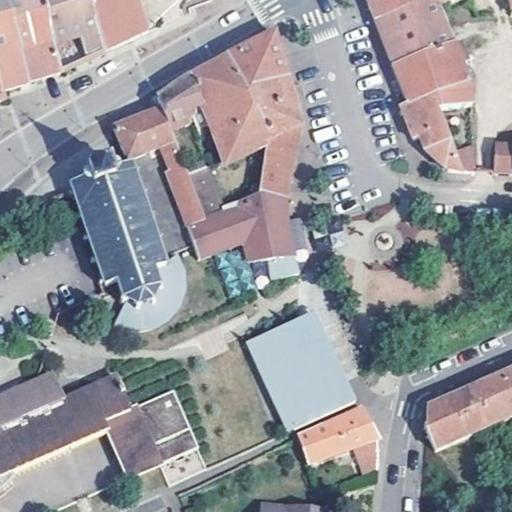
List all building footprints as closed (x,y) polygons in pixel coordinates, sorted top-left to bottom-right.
[(11,28),(42,17),(37,0),(0,0),(0,24),(9,22),(11,28)] [(37,0),(42,17),(58,77),(82,66),(104,55),(87,0),(37,0)] [(147,35),(147,34),(134,0),(87,0),(104,55),(147,35)] [(134,0),(147,34),(161,21),(155,5),(171,0),(134,0)] [(171,0),(155,5),(161,21),(182,0),(171,0)] [(364,0),(365,1),(374,24),(434,1),(433,0),(364,0)] [(433,0),(434,1),(437,10),(464,0),(433,0)] [(511,0),(503,0),(511,20),(511,19),(511,0)] [(434,1),(374,24),(385,51),(392,69),(452,49),(437,10),(434,1)] [(42,17),(11,28),(27,87),(45,81),(58,77),(42,17)] [(0,104),(6,102),(4,94),(21,89),(27,87),(11,28),(9,22),(0,24),(0,104)] [(241,97),(284,75),(278,53),(273,37),(226,62),(241,97)] [(460,46),(452,49),(392,69),(396,81),(405,101),(407,107),(468,88),(461,69),(468,65),(460,46)] [(202,109),(204,116),(241,97),(226,62),(219,65),(191,81),(202,109)] [(204,116),(224,170),(264,149),(299,130),(294,109),(284,75),(241,97),(204,116)] [(156,102),(160,113),(166,129),(194,120),(192,113),(202,109),(191,81),(190,81),(183,86),(156,102)] [(476,176),(473,150),(455,157),(440,116),(470,110),(470,103),(468,88),(407,107),(399,109),(402,115),(412,142),(420,140),(423,151),(447,172),(463,176),(476,176)] [(182,172),(166,129),(160,113),(115,131),(114,132),(127,164),(163,152),(174,175),(182,172)] [(186,182),(211,172),(194,120),(166,129),(182,172),(186,182)] [(298,139),(299,130),(264,149),(255,199),(285,202),(287,194),(298,139)] [(494,177),(511,177),(511,149),(495,151),(494,177)] [(100,282),(97,283),(98,287),(102,285),(103,289),(115,285),(120,301),(119,305),(122,306),(124,303),(126,304),(115,327),(119,330),(124,332),(129,334),(137,335),(143,336),(153,334),(160,330),(164,327),(170,323),(177,314),(179,310),(181,302),(182,298),(182,291),(173,290),(164,263),(164,262),(163,259),(159,260),(153,244),(157,243),(156,238),(152,240),(145,221),(149,220),(148,215),(144,216),(137,198),(141,197),(140,193),(135,194),(130,178),(134,177),(132,172),(128,173),(127,169),(117,172),(115,168),(110,170),(109,164),(85,172),(87,176),(82,178),(83,183),(69,187),(71,193),(68,195),(69,202),(72,202),(77,215),(74,217),(76,221),(79,220),(84,237),(81,238),(84,243),(86,243),(93,261),(89,262),(91,266),(94,265),(100,282)] [(169,177),(181,215),(196,209),(186,182),(182,172),(174,175),(169,177)] [(186,182),(196,209),(202,225),(220,218),(218,213),(224,211),(211,172),(186,182)] [(220,218),(202,225),(196,209),(181,215),(197,264),(213,257),(241,246),(248,265),(274,263),(278,283),(299,278),(296,264),(290,242),(286,208),(285,202),(255,199),(224,211),(218,213),(220,218)] [(291,220),(293,248),(303,247),(300,219),(291,220)] [(241,246),(213,257),(228,302),(278,283),(274,263),(248,265),(241,246)] [(164,263),(173,290),(182,291),(178,275),(173,260),(164,263)] [(286,439),(294,436),(260,361),(266,358),(261,347),(298,331),(300,336),(309,335),(319,333),(313,318),(246,349),(286,439)] [(260,361),(294,436),(354,409),(349,398),(344,401),(334,380),(331,375),(329,371),(326,365),(324,360),(323,355),(322,352),(320,346),(320,339),(319,333),(309,335),(300,336),(298,331),(261,347),(266,358),(260,361)] [(349,398),(319,333),(320,339),(320,346),(322,352),(323,355),(324,360),(326,365),(329,371),(331,375),(334,380),(344,401),(349,398)] [(511,373),(467,393),(484,434),(511,421),(511,373)] [(0,494),(3,492),(6,489),(8,486),(12,479),(107,437),(109,437),(105,428),(136,413),(135,411),(134,409),(127,412),(120,397),(122,395),(119,388),(117,390),(112,380),(63,403),(51,375),(33,382),(31,388),(29,390),(25,393),(0,406),(0,494)] [(33,382),(0,393),(0,406),(25,393),(29,390),(31,388),(33,382)] [(422,435),(432,458),(484,434),(467,393),(460,396),(424,410),(422,435)] [(136,413),(159,469),(196,453),(172,394),(135,411),(136,413)] [(128,483),(159,469),(136,413),(105,428),(109,437),(107,437),(128,483)] [(297,444),(308,469),(354,452),(365,480),(379,475),(379,460),(376,445),(379,443),(368,420),(364,413),(297,444)]
